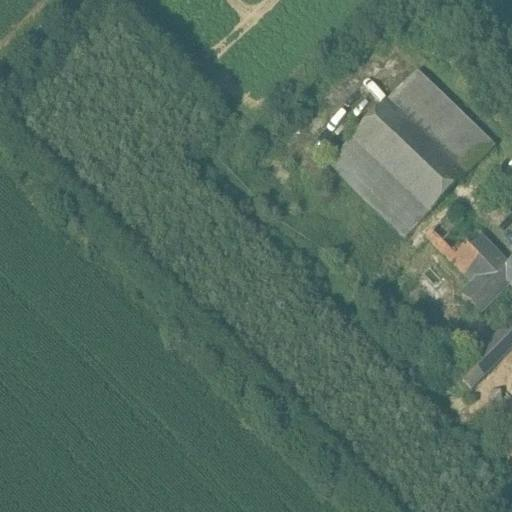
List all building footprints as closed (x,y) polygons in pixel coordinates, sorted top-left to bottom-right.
[(494,147),(417,73),(401,88),(479,163),(494,147)] [(479,163),(401,88),(387,103),(465,177),(479,163)] [(465,177),(387,103),(352,139),(353,139),(430,214),(465,177)] [(430,214),(353,139),(328,165),(405,239),(430,214)] [(509,267),(453,211),(414,249),(481,315),(510,286),(500,276),(509,267)] [(511,263),(509,267),(500,276),(510,286),(511,288),(511,263)] [(511,321),(457,376),(471,390),(511,349),(511,321)]
